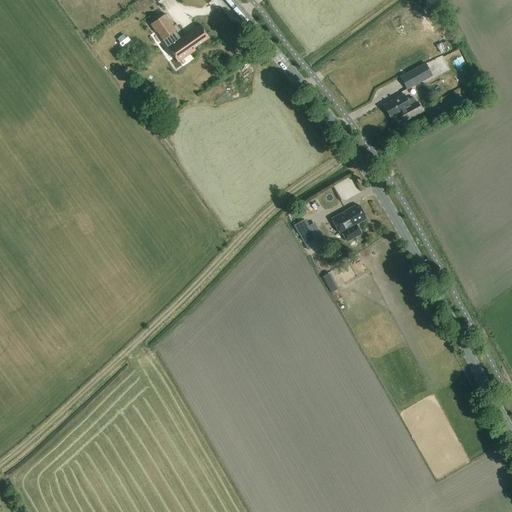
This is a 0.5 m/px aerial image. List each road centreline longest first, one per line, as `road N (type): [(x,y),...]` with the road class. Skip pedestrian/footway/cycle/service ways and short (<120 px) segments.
road 1 (tertiary): [(511,433),(380,190),(229,0)]
road 2 (track): [(352,150),(282,197),(0,463)]
